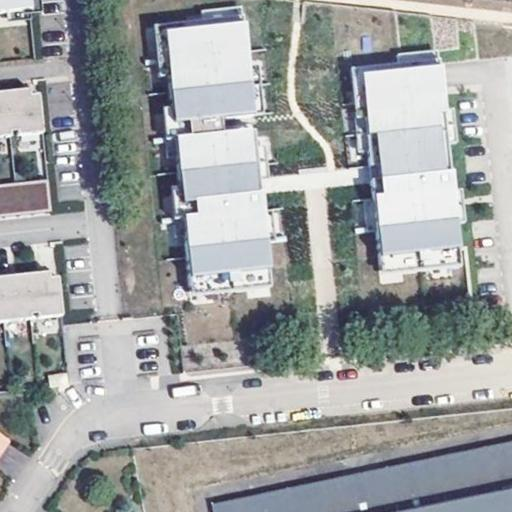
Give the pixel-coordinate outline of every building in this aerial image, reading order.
[(0,0),(0,13),(29,11),(27,0),(0,0)] [(201,22),(241,18),(240,8),(200,13),(201,22)] [(183,237),(188,288),(224,284),(225,294),(235,293),(234,283),(268,279),(264,245),(261,212),(258,182),(254,148),(251,118),(246,69),(241,18),(201,22),(161,26),(166,77),(170,114),(175,158),(178,195),(183,237)] [(166,77),(161,26),(151,27),(157,78),(166,77)] [(396,66),(436,62),(435,52),(395,56),(396,66)] [(396,66),(356,70),(360,106),(362,120),(365,153),(370,201),(374,233),(377,268),(412,264),(413,274),(423,273),(422,263),(457,260),(453,225),(450,192),(445,146),(441,112),(436,62),(396,66)] [(246,69),(251,118),(260,117),(255,68),(246,69)] [(360,106),(356,70),(347,71),(351,107),(360,106)] [(0,137),(10,137),(10,133),(17,132),(17,136),(43,133),(39,95),(30,96),(30,90),(0,93),(0,137)] [(441,112),(445,146),(454,145),(451,111),(441,112)] [(175,158),(170,114),(160,115),(165,159),(175,158)] [(365,153),(362,120),(352,121),(356,154),(365,153)] [(254,148),(258,182),(267,181),(264,147),(254,148)] [(0,218),(50,213),(47,180),(0,185),(0,218)] [(450,192),(453,225),(463,224),(459,191),(450,192)] [(183,237),(178,195),(169,196),(173,238),(183,237)] [(374,233),(370,201),(361,202),(364,234),(374,233)] [(261,212),(264,245),(274,244),(270,212),(261,212)] [(422,263),(423,273),(458,270),(457,260),(422,263)] [(412,264),(377,268),(378,278),(413,274),(412,264)] [(36,319),(61,317),(57,279),(48,279),(48,273),(0,278),(0,323),(30,320),(29,316),(36,315),(36,319)] [(234,283),(235,293),(269,290),(268,279),(234,283)] [(224,284),(188,288),(189,298),(225,294),(224,284)] [(68,373),(48,376),(49,388),(69,386),(68,373)] [(0,460),(11,445),(0,436),(0,460)] [(511,511),(511,445),(221,503),(223,511),(511,511)]
